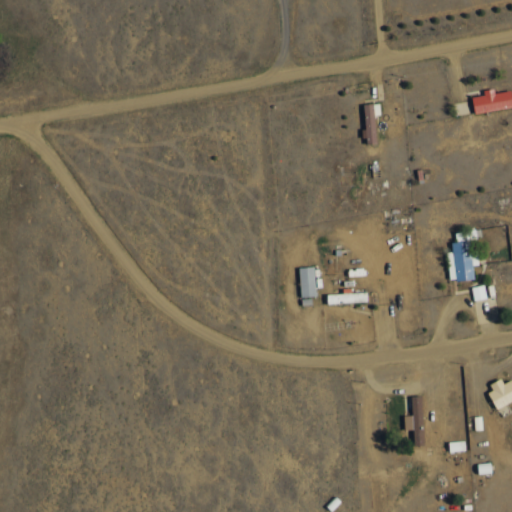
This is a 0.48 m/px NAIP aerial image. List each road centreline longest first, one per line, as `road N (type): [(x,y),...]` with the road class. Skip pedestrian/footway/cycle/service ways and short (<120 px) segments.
road 1 (residential): [(21,122),(154,299),(209,340),(308,364),(511,334)]
road 2 (residential): [(511,36),(0,125)]
